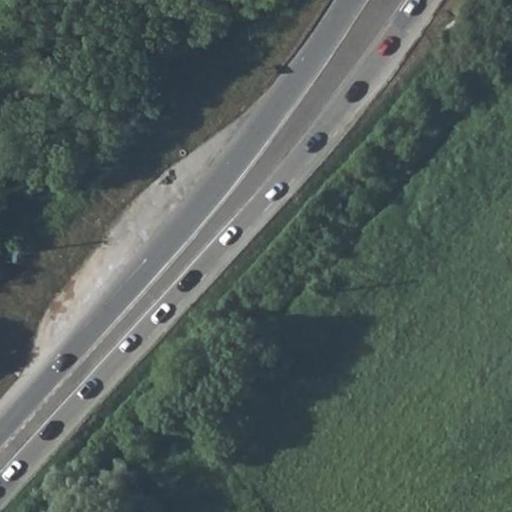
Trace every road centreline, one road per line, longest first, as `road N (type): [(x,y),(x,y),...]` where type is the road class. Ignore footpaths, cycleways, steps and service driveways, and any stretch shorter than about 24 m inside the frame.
road 1 (primary): [(0,485),(318,136),(421,0)]
road 2 (primary): [(356,0),(178,235),(0,434)]
